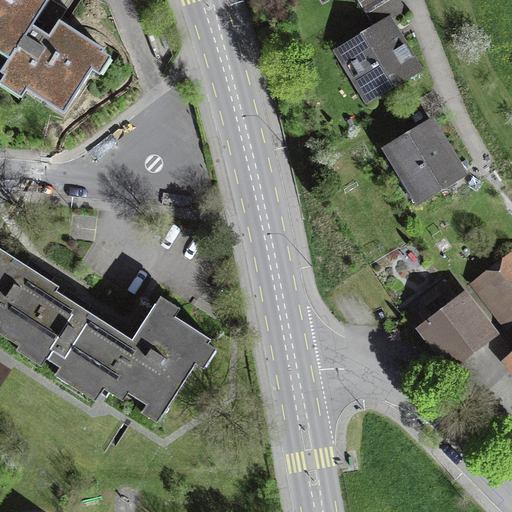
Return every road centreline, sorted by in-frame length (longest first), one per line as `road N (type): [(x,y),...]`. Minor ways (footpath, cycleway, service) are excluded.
road 1 (tertiary): [(205,0),(266,224),(293,371)]
road 2 (residential): [(511,501),(394,385),(326,368),(293,371)]
road 3 (residential): [(0,174),(86,174),(153,163)]
road 4 (tertiary): [(293,371),(318,511)]
